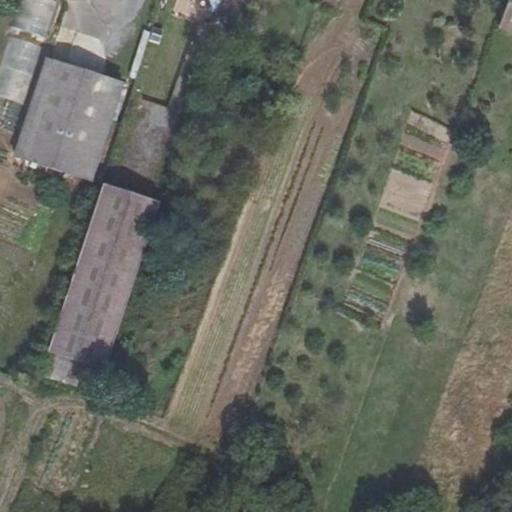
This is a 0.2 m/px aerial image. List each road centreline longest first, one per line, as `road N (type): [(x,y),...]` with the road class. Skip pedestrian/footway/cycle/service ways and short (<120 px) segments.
road 1 (track): [(282,511),(133,411),(62,397)]
road 2 (track): [(62,397),(13,511)]
